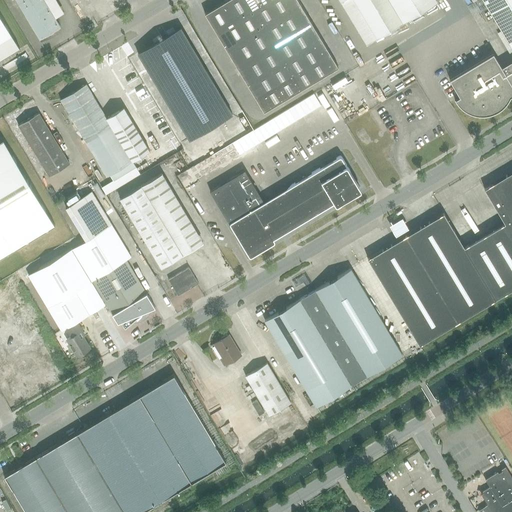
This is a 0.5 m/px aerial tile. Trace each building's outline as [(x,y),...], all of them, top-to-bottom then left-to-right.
[(16,0),(41,41),(50,36),(49,33),(60,26),(44,0),(16,0)] [(298,0),(226,0),(205,13),(264,112),(339,67),(298,0)] [(435,0),(340,0),(367,44),(437,2),(435,0)] [(507,101),(510,96),(511,94),(511,0),(483,0),(488,8),(511,47),(511,58),(501,66),(492,52),(449,79),(459,96),(455,99),(458,103),(461,107),(465,110),(470,112),(475,114),(480,114),(486,114),(491,113),(496,111),(500,108),(504,105),(507,101)] [(87,17),(83,10),(91,5),(88,1),(76,9),(83,20),(87,17)] [(0,58),(19,47),(0,15),(0,58)] [(432,24),(434,28),(447,23),(446,18),(432,24)] [(138,53),(189,139),(232,114),(181,27),(138,53)] [(338,80),(342,88),(352,83),(348,74),(338,80)] [(86,84),(60,99),(107,176),(150,150),(124,107),(107,118),(86,84)] [(316,95),(315,95),(297,106),(301,113),(311,107),(320,121),(329,116),(328,115),(340,107),(337,102),(333,105),(324,90),(316,95)] [(381,120),(386,116),(379,106),(370,111),(383,132),(387,130),(381,120)] [(5,117),(10,125),(18,120),(13,112),(5,117)] [(49,176),(70,164),(39,112),(18,125),(49,176)] [(387,127),(393,139),(405,133),(400,121),(387,127)] [(354,158),(362,153),(347,127),(339,131),(354,158)] [(309,150),(312,147),(313,149),(317,146),(311,138),(304,143),(309,150)] [(0,258),(55,225),(3,139),(0,141),(0,258)] [(376,160),(386,154),(384,150),(373,156),(376,160)] [(243,171),(210,191),(228,221),(247,252),(249,255),(250,256),(252,256),(272,244),(273,243),(272,241),(272,240),(332,204),(333,205),(334,206),(336,206),(360,191),(361,190),(361,188),(359,185),(342,157),(341,156),(339,156),(264,201),(245,170),(243,171)] [(391,166),(380,172),(382,177),(394,171),(391,166)] [(444,212),(368,258),(404,318),(409,327),(419,345),(511,289),(511,171),(484,188),(505,223),(464,247),(444,212)] [(161,267),(183,255),(204,242),(162,173),(120,198),(161,267)] [(151,310),(152,309),(155,307),(147,293),(126,259),(107,227),(112,224),(91,191),(66,206),(86,240),(72,248),(92,280),(118,323),(121,322),(123,325),(128,322),(129,322),(131,322),(133,323),(135,323),(137,322),(138,322),(140,322),(141,321),(142,321),(143,320),(145,319),(147,317),(148,316),(149,314),(150,314),(150,312),(151,311),(151,310)] [(403,218),(390,226),(397,237),(410,229),(403,218)] [(168,279),(178,295),(199,283),(189,267),(168,279)] [(392,337),(386,328),(350,268),(265,320),(316,406),(402,354),(392,337)] [(8,290),(0,294),(0,367),(14,393),(54,370),(8,290)] [(55,303),(48,307),(61,330),(68,326),(77,321),(89,314),(75,291),(55,303)] [(82,330),(77,321),(68,326),(73,335),(67,339),(77,355),(78,355),(79,356),(80,355),(82,355),(83,353),(83,352),(90,347),(80,331),(82,330)] [(222,339),(214,343),(223,358),(221,359),(224,365),(241,354),(229,334),(228,335),(226,334),(222,337),(222,339)] [(269,415),(291,402),(267,362),(245,375),(269,415)] [(189,368),(194,376),(198,373),(194,366),(189,368)] [(139,395),(4,476),(25,511),(141,511),(226,462),(174,374),(139,395)] [(221,407),(209,413),(216,425),(228,419),(221,407)] [(485,506),(489,511),(511,511),(511,477),(511,476),(505,466),(501,469),(502,471),(499,473),(498,471),(485,479),(490,486),(483,491),(482,491),(481,495),(482,496),(487,504),(485,506)]
